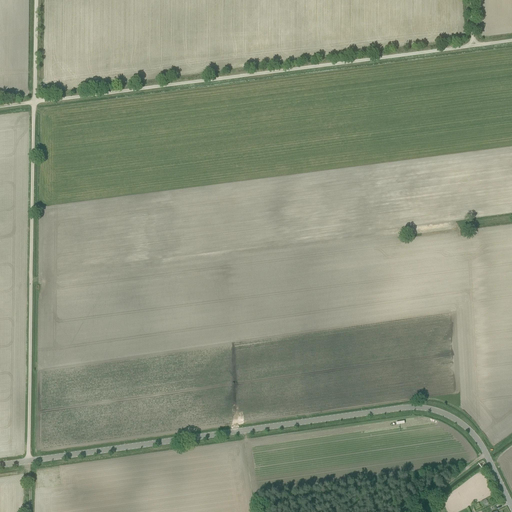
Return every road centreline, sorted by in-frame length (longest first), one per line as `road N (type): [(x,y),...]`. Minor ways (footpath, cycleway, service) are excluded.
road 1 (unclassified): [(0,464),(426,407),(477,438),(511,506)]
road 2 (track): [(34,102),(473,46)]
road 3 (track): [(29,511),(34,102)]
